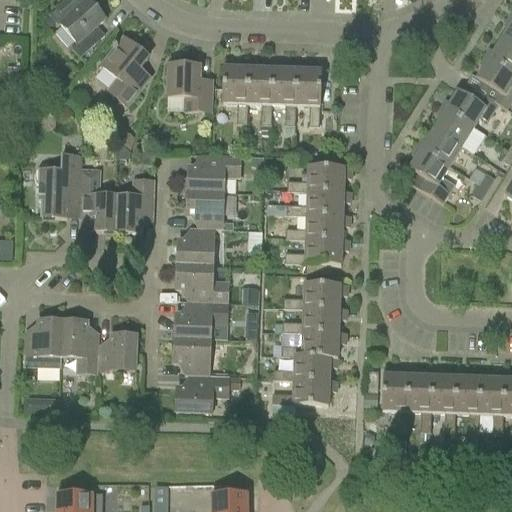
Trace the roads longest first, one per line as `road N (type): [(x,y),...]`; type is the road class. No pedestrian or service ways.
road 1 (residential): [(378,37),(205,29),(142,0)]
road 2 (residential): [(378,37),(375,204),(416,239)]
road 3 (residential): [(8,511),(11,298)]
road 4 (residential): [(416,239),(415,295),(425,314),(511,321)]
